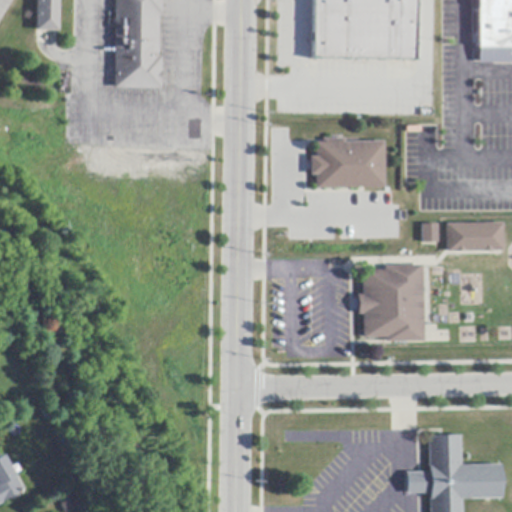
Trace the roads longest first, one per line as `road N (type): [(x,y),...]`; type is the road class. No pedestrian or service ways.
road 1 (tertiary): [(233,511),(239,0)]
road 2 (residential): [(511,383),(234,389)]
